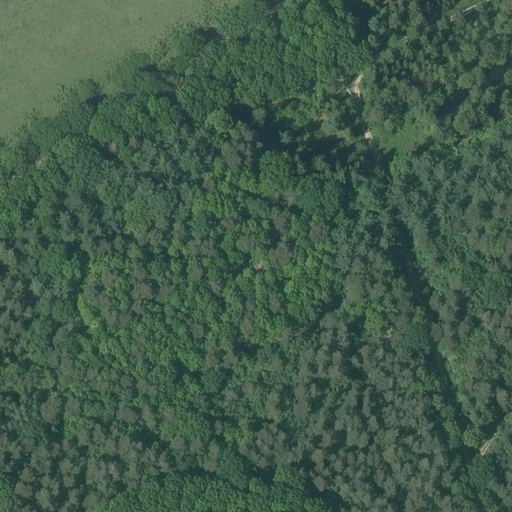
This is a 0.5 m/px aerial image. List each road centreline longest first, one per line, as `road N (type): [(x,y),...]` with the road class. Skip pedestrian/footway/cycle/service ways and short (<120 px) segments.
road 1 (track): [(476,511),(344,81)]
road 2 (track): [(292,0),(0,186)]
road 3 (track): [(91,511),(8,239)]
road 4 (track): [(496,0),(362,64)]
